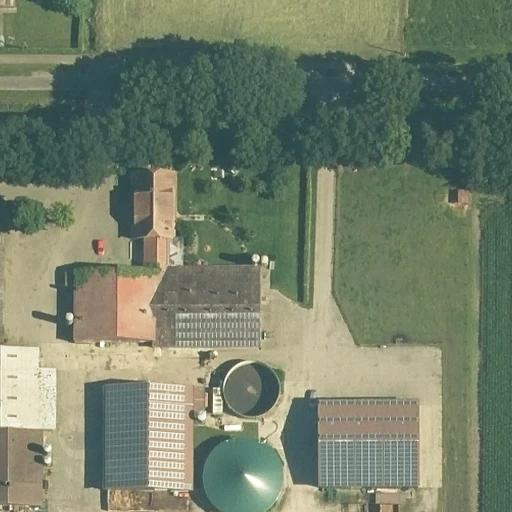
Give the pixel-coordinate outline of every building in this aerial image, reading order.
[(159,169),(116,169),(116,273),(58,273),(58,347),(246,346),(246,269),(159,269),(159,169)] [(25,354),(0,354),(0,509),(32,510),(33,434),(42,434),(43,371),(25,371),(25,354)] [(279,393),(253,365),(223,393),(249,420),(279,393)] [(182,391),(90,391),(91,496),(183,495),(182,391)] [(418,409),(317,410),(318,499),(419,499),(418,409)] [(280,511),(293,508),(272,438),(207,458),(223,511),(280,511)]
